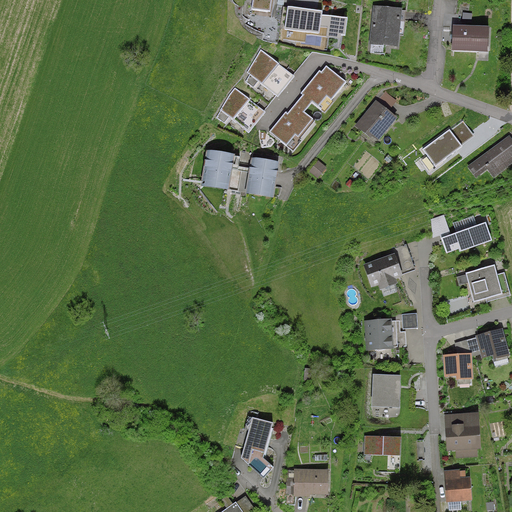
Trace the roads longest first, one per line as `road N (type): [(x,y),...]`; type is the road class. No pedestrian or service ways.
road 1 (residential): [(267,124),(317,61),(331,59),(511,119)]
road 2 (track): [(0,375),(65,397),(162,412),(229,466)]
road 3 (residential): [(429,332),(439,511)]
